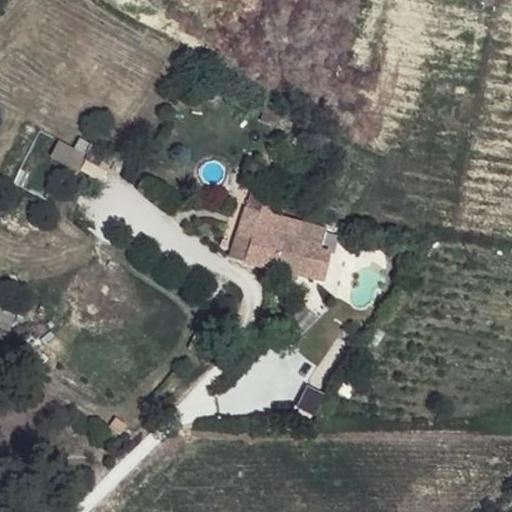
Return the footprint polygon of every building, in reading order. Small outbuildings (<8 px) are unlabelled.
[(113,160),(60,136),(49,159),(102,184),(113,160)] [(119,186),(103,184),(96,209),(105,210),(112,212),(119,186)] [(259,207),(243,261),(274,271),(282,236),(302,241),(307,219),(259,207)] [(327,226),(307,219),(302,241),(309,243),(306,252),(319,255),(327,226)] [(302,241),(282,236),(274,271),(298,274),(306,252),(309,243),(302,241)]
